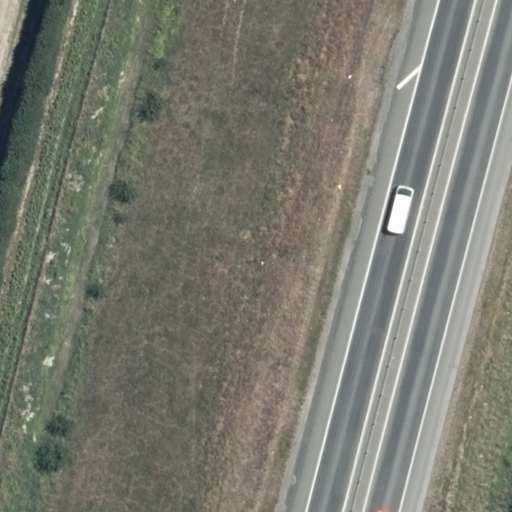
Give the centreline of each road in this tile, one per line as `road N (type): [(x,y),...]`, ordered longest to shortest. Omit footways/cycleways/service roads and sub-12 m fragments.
road 1 (trunk): [(323,511),(462,0)]
road 2 (trunk): [(511,14),(381,511)]
